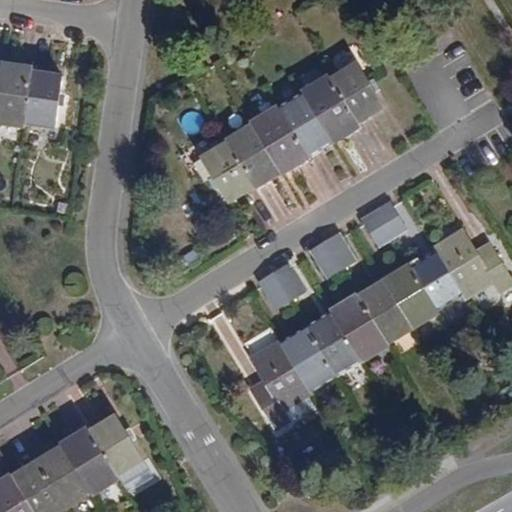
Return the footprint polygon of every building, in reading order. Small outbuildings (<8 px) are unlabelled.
[(335,79),(359,119),(387,101),(378,87),(371,75),(364,63),(335,79)] [(0,123),(27,127),(28,123),(35,71),(36,67),(6,64),(6,66),(0,102),(0,123)] [(35,71),(28,123),(55,127),(57,108),(59,96),(61,75),(35,71)] [(378,87),(385,83),(378,72),(371,75),(378,87)] [(307,91),(308,93),(335,136),(336,138),(361,123),(359,119),(335,79),(332,76),(307,91)] [(283,109),(309,152),(335,136),(308,93),(283,109)] [(309,152),(283,109),(282,107),(256,123),(257,125),(284,169),(285,170),(311,154),(309,152)] [(284,169),(257,125),(232,139),(233,141),(258,182),(258,183),(284,169)] [(258,182),(233,141),(208,156),(217,172),(224,182),(233,198),(258,182)] [(217,172),(211,176),(217,186),(224,182),(217,172)] [(380,210),(397,237),(409,230),(392,202),(380,210)] [(383,245),(397,237),(380,210),(367,218),(383,245)] [(441,252),(464,289),(468,296),(496,279),(503,288),(511,282),(511,268),(497,243),(482,252),(468,229),(438,248),(441,252)] [(329,241),(346,268),(359,260),(342,234),(329,241)] [(346,268),(329,241),(317,249),(333,276),(346,268)] [(416,268),(438,305),(464,289),(441,252),(416,268)] [(388,281),(415,326),(441,309),(438,305),(416,268),(414,264),(388,281)] [(292,265),(278,273),(294,300),(308,291),(292,265)] [(294,300),(278,273),(266,281),(282,308),(294,300)] [(415,326),(388,281),(363,297),(390,341),(415,326)] [(337,310),(338,313),(365,357),(366,360),(392,344),(390,341),(363,297),(362,294),(337,310)] [(365,357),(338,313),(312,329),(340,373),(365,357)] [(314,389),(340,373),(312,329),(287,346),(314,389)] [(314,389),(287,346),(286,345),(258,363),(270,385),(261,390),(283,426),(298,416),(292,407),(316,392),(314,389)] [(93,429),(119,471),(145,454),(136,439),(130,430),(120,412),(93,429)] [(64,442),(65,443),(93,489),(94,491),(121,475),(119,471),(93,429),(91,426),(64,442)] [(136,439),(142,435),(136,426),(130,430),(136,439)] [(65,443),(39,460),(66,506),(93,489),(65,443)] [(39,460),(14,474),(37,511),(56,511),(66,506),(39,460)] [(0,508),(2,511),(37,511),(14,474),(13,473),(0,480),(0,508)]
